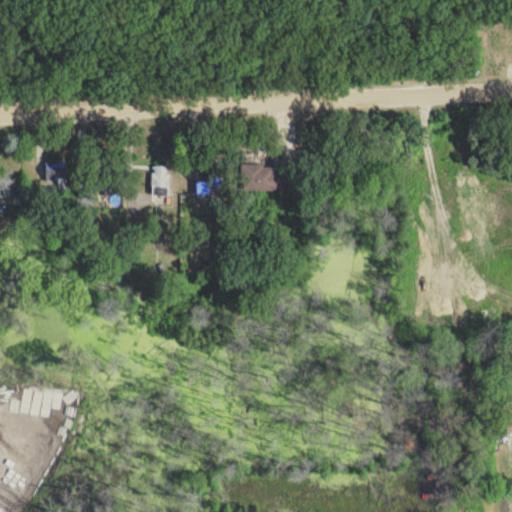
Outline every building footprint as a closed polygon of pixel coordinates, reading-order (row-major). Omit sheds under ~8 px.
[(511,34),(498,34),(498,46),(511,45),(511,34)] [(94,191),(115,191),(115,158),(94,158),(94,191)] [(207,195),(221,195),(221,159),(207,159),(207,195)] [(45,161),(45,183),(66,183),(66,161),(45,161)] [(287,172),(274,172),(274,165),(244,165),(244,192),(287,192),(287,172)] [(169,166),(152,166),(152,201),(168,201),(169,166)] [(12,171),(0,171),(0,197),(12,198),(12,171)]
